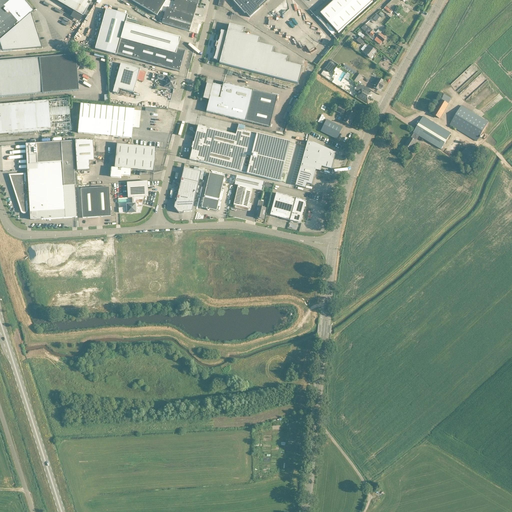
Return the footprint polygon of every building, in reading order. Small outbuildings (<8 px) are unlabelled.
[(0,0),(0,51),(2,51),(42,48),(31,14),(33,11),(23,0),(0,0)] [(54,0),(83,16),(92,0),(54,0)] [(164,12),(169,0),(131,0),(132,1),(157,16),(160,11),(164,12)] [(162,23),(189,31),(197,4),(196,4),(197,0),(174,0),(175,0),(172,0),(169,0),(164,12),(165,13),(162,23)] [(260,8),(259,7),(262,4),(266,0),(231,0),(244,14),(245,13),(249,18),(260,8)] [(335,0),(321,14),(338,33),(373,2),(371,0),(335,0)] [(392,0),(386,6),(384,8),(391,14),(401,2),(398,0),(402,0),(404,2),(405,0),(392,0)] [(179,72),(185,51),(177,49),(180,38),(125,23),(127,15),(106,9),(95,49),(116,55),(179,72)] [(243,34),(245,29),(229,24),(227,32),(221,31),(213,60),(219,61),(219,63),(297,84),(302,67),(286,63),(288,57),(272,53),(273,48),(258,44),(259,38),(243,34)] [(373,30),(365,24),(361,28),(366,32),(365,33),(370,37),(371,36),(376,39),(375,40),(380,45),(382,42),(383,43),(386,39),(380,34),(379,36),(376,33),(375,34),(372,31),(373,30)] [(365,45),(361,50),(363,52),(371,59),(376,52),(371,47),(370,48),(368,46),(367,47),(365,45)] [(77,71),(80,63),(76,61),(75,55),(0,61),(0,97),(78,91),(77,71)] [(330,62),(325,69),(329,73),(335,66),(330,62)] [(139,71),(140,69),(121,64),(113,93),(118,94),(119,89),(133,93),(136,81),(139,71)] [(353,75),(343,68),(341,70),(352,78),(353,75)] [(357,83),(361,77),(363,78),(366,73),(363,70),(359,75),(356,73),(352,80),(357,83)] [(139,71),(136,81),(142,83),(145,73),(139,71)] [(175,82),(175,79),(159,74),(158,79),(163,81),(165,81),(164,87),(174,90),(176,83),(175,82)] [(379,88),(381,89),(384,85),(382,83),(383,81),(375,77),(372,84),(375,86),(374,88),(378,90),(379,88)] [(210,96),(206,112),(245,122),(269,128),(277,96),(224,83),(224,82),(222,87),(207,83),(208,83),(210,96)] [(353,91),(358,94),(357,94),(358,94),(356,97),(363,101),(362,101),(367,104),(369,100),(370,101),(370,100),(369,100),(370,98),(371,99),(371,98),(370,98),(371,95),(363,91),(364,87),(365,87),(357,84),(355,88),(354,89),(353,91)] [(442,94),(431,113),(439,119),(451,99),(442,94)] [(51,130),(48,101),(0,105),(0,107),(0,132),(8,132),(8,134),(53,130),(51,130)] [(134,111),(134,110),(80,104),(78,133),(131,138),(132,127),(138,128),(139,111),(134,111)] [(346,116),(342,122),(345,123),(350,126),(355,115),(348,111),(348,112),(345,110),(346,109),(341,107),(339,105),(336,111),(343,115),(343,114),(346,116)] [(450,125),(477,141),(489,122),(462,105),(450,125)] [(413,133),(414,133),(419,136),(441,150),(451,134),(423,117),(413,133)] [(337,139),(342,128),(326,120),(320,131),(337,139)] [(189,160),(194,161),(279,182),(289,142),(237,129),(236,135),(198,126),(194,143),(195,143),(193,148),(192,148),(189,160)] [(411,150),(416,142),(419,136),(414,133),(411,138),(410,138),(405,146),(411,150)] [(81,141),(75,141),(77,171),(89,170),(89,162),(94,161),(92,142),(81,141)] [(77,218),(72,142),(26,144),(28,176),(25,176),(24,175),(10,175),(21,212),(22,213),(23,213),(24,213),(26,213),(26,212),(27,211),(27,208),(29,208),(30,220),(77,218)] [(315,170),(320,171),(321,167),(331,169),(335,153),(312,142),(312,143),(307,142),(295,185),(305,188),(306,183),(311,185),(315,170)] [(121,175),(129,176),(130,169),(153,172),(156,148),(117,144),(114,168),(111,168),(110,177),(120,178),(121,175)] [(473,148),(466,148),(461,153),(461,161),(466,166),(473,165),(478,161),(478,154),(473,148)] [(192,212),(201,172),(184,168),(181,179),(180,181),(181,181),(177,196),(176,198),(177,199),(176,203),(175,203),(174,208),(175,209),(176,209),(178,211),(177,212),(178,213),(183,213),(183,212),(192,212)] [(219,200),(224,177),(209,173),(204,196),(205,196),(204,198),(201,208),(207,209),(206,209),(207,210),(208,210),(209,210),(209,208),(216,210),(218,201),(217,201),(218,199),(219,200)] [(236,176),(234,185),(238,186),(233,205),(235,206),(235,208),(248,211),(248,210),(250,209),(251,209),(252,204),(249,204),(253,189),(262,191),(265,182),(236,176)] [(148,192),(147,181),(127,183),(128,198),(133,198),(134,204),(126,205),(127,208),(118,208),(119,213),(127,212),(127,213),(130,213),(131,214),(132,213),(133,213),(136,213),(135,209),(136,208),(137,207),(142,207),(146,192),(148,192)] [(109,187),(81,189),(82,218),(110,217),(109,187)] [(306,201),(276,193),(270,215),(299,224),(306,201)] [(257,207),(255,214),(257,214),(257,218),(263,219),(264,215),(266,209),(262,208),(263,202),(259,201),(257,207)] [(90,294),(55,295),(53,302),(52,302),(49,310),(50,310),(98,308),(96,308),(101,308),(103,308),(104,307),(111,307),(110,293),(91,294),(90,294)]
